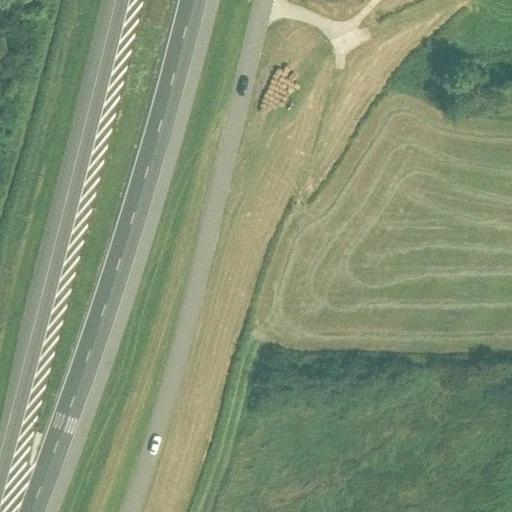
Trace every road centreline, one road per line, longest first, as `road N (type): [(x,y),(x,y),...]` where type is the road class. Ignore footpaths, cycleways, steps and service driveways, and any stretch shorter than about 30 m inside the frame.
road 1 (trunk): [(27,511),(85,361),(187,0)]
road 2 (tertiary): [(127,511),(161,420),(262,4)]
road 3 (trunk): [(113,0),(0,467)]
